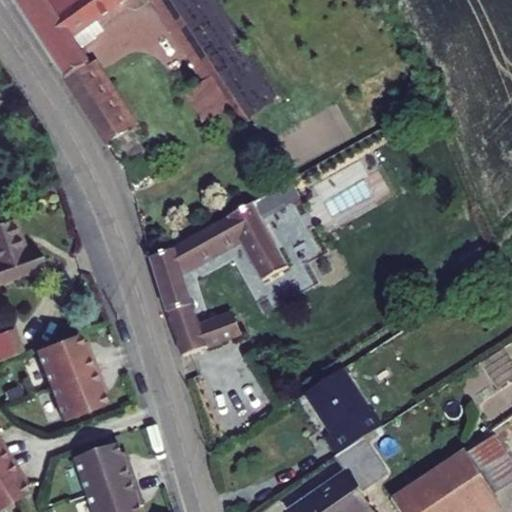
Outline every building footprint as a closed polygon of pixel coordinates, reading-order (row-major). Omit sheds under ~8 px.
[(128,0),(29,0),(22,6),(18,8),(58,67),(79,53),(71,40),(128,0)] [(280,101),(214,0),(155,0),(208,76),(183,94),(204,123),(228,105),(241,126),(280,101)] [(79,53),(58,67),(67,81),(88,66),(79,53)] [(133,135),(88,66),(67,81),(112,149),(133,135)] [(343,237),(308,174),(255,205),(290,267),(343,237)] [(290,267),(255,205),(176,250),(158,255),(192,357),(244,338),(234,311),(206,323),(187,273),(246,238),(269,279),(290,267)] [(17,221),(0,227),(0,283),(1,287),(49,268),(41,249),(30,253),(17,221)] [(20,331),(0,339),(0,362),(28,351),(20,331)] [(82,335),(41,352),(69,422),(111,406),(107,395),(111,394),(90,343),(86,344),(82,335)] [(330,383),(292,408),(316,444),(308,450),(320,468),(323,466),(350,448),(370,436),(360,420),(354,424),(330,383)] [(0,511),(32,491),(26,482),(30,480),(0,435),(0,511)] [(125,441),(83,456),(102,511),(150,511),(147,503),(151,501),(132,450),(128,451),(125,441)] [(371,480),(350,448),(323,466),(335,487),(297,511),(357,511),(350,501),(359,495),(356,491),(371,480)] [(462,455),(389,505),(393,511),(498,511),(500,511),(462,455)]
